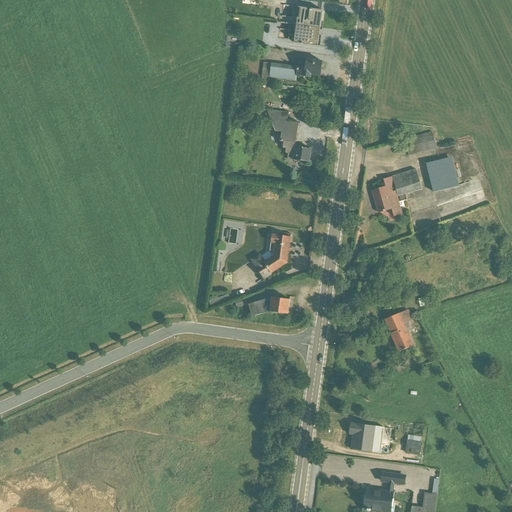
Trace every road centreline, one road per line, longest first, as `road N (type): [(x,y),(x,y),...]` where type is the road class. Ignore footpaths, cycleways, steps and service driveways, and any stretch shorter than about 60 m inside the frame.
road 1 (primary): [(318,347),(366,0)]
road 2 (residential): [(318,347),(171,330),(0,408)]
road 3 (primary): [(295,511),(318,347)]
